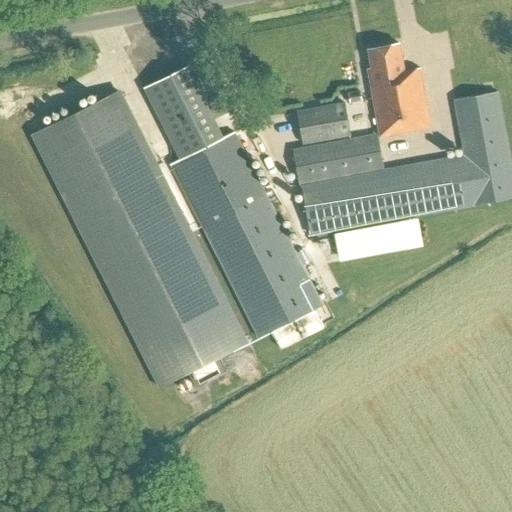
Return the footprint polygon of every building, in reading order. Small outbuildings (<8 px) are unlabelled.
[(399,43),(367,49),(371,68),(367,69),(380,136),(430,127),(419,68),(404,71),(399,43)] [(223,138),(187,66),(143,88),(180,160),(223,138)] [(159,388),(249,342),(120,89),(30,135),(159,388)] [(464,155),(384,170),(378,133),(292,149),(299,185),(301,185),(311,235),(511,197),(511,170),(497,91),(454,99),(464,155)] [(360,91),(348,93),(349,103),(362,101),(360,91)] [(344,103),(297,111),(303,144),(350,135),(344,103)] [(180,160),(171,165),(202,227),(265,195),(266,194),(234,132),(223,138),(180,160)] [(265,195),(202,227),(259,337),(321,305),(265,195)] [(327,296),(345,288),(341,279),(323,287),(327,296)]
